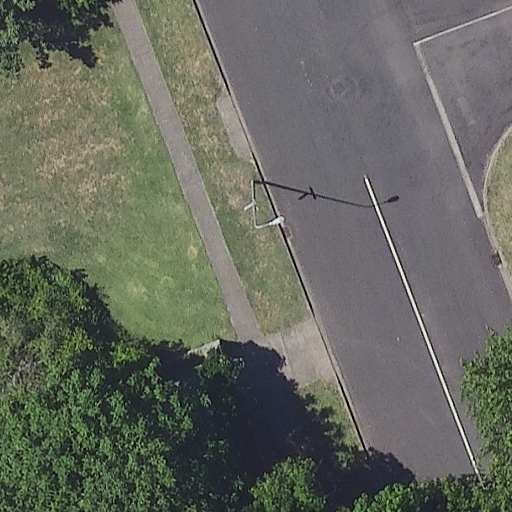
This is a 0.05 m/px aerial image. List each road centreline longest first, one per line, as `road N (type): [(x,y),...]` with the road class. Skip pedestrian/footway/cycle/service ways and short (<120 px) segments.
road 1 (tertiary): [(331,73),(496,511)]
road 2 (residential): [(331,73),(511,6)]
